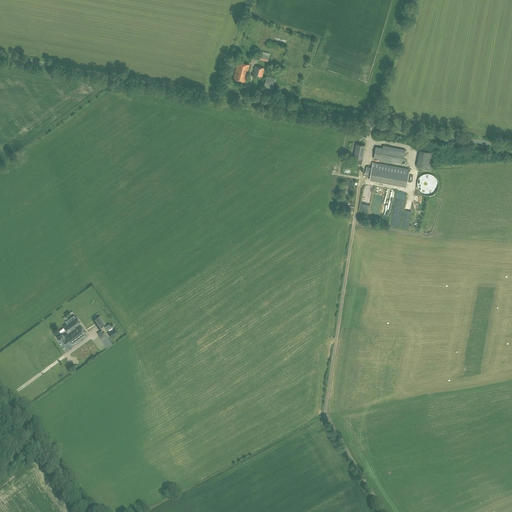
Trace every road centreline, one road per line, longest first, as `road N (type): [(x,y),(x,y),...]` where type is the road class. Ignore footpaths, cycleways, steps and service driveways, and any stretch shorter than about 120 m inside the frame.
road 1 (tertiary): [(511,147),(0,55)]
road 2 (unclassified): [(87,511),(0,392)]
